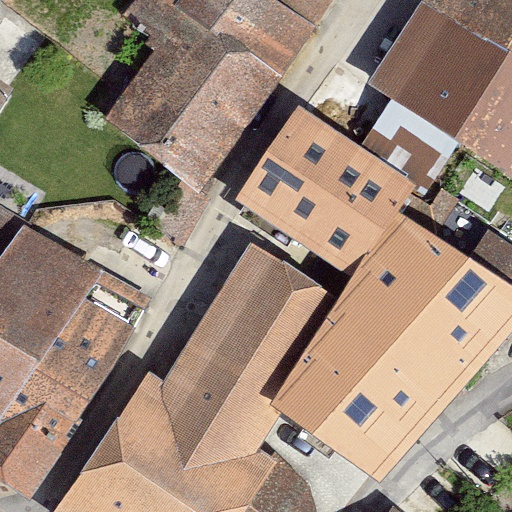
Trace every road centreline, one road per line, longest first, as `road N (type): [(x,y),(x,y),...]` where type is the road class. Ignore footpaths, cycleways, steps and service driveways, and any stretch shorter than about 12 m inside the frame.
road 1 (residential): [(375,0),(251,172),(55,511)]
road 2 (residential): [(379,511),(511,387)]
